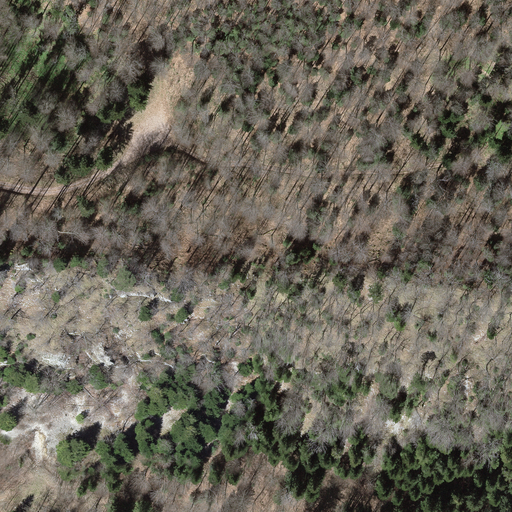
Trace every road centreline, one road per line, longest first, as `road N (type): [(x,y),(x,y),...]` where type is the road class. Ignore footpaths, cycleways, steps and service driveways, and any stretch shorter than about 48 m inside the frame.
road 1 (track): [(152,126),(210,162),(321,175),(451,163),(511,171)]
road 2 (track): [(211,511),(128,491),(0,502)]
road 3 (track): [(152,126),(101,175),(63,190),(0,184)]
road 4 (track): [(123,0),(156,53),(161,76),(152,126)]
